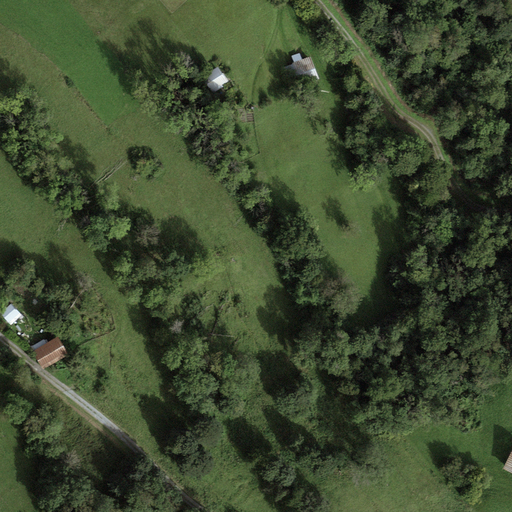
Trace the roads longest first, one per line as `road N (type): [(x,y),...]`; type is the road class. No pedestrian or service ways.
road 1 (track): [(314,0),(399,111),(428,136),(466,196),(511,207)]
road 2 (track): [(0,339),(202,511)]
